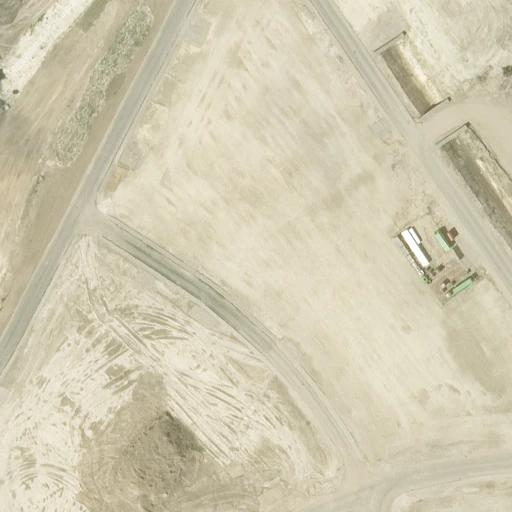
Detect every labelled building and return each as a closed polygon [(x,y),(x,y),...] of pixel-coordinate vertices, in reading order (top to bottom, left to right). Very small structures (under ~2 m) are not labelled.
[(35,0),(24,14),(57,39),(64,30),(55,22),(71,0),(35,0)] [(233,0),(224,20),(234,26),(231,32),(225,43),(266,64),(279,40),(256,28),(269,0),(233,0)] [(124,321),(109,345),(127,356),(131,350),(148,361),(175,321),(159,311),(157,314),(147,308),(134,328),(124,321)] [(185,394),(143,437),(157,450),(225,380),(214,369),(217,366),(193,347),(166,380),(185,394)] [(42,349),(30,370),(71,395),(83,374),(42,349)]
